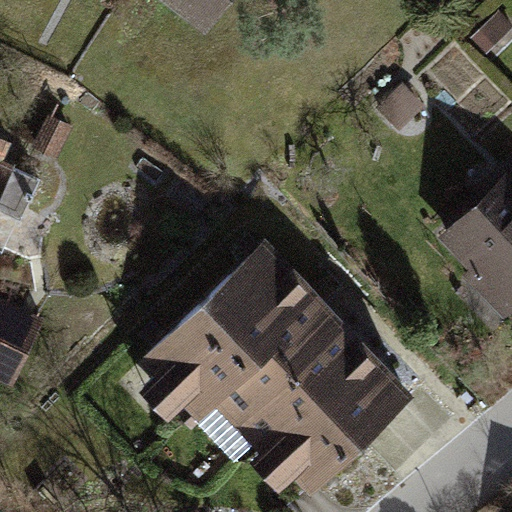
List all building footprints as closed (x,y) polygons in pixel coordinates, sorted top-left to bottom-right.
[(171,0),(206,26),(225,0),(171,0)] [(498,13),(471,39),(485,53),(511,28),(498,13)] [(403,83),(376,106),(398,131),(424,108),(403,83)] [(65,126),(40,115),(26,147),(51,157),(65,126)] [(0,175),(10,153),(0,148),(0,175)] [(511,165),(437,237),(468,269),(462,274),(505,320),(511,313),(511,165)] [(409,393),(263,240),(143,355),(290,507),(409,393)] [(41,321),(0,301),(0,381),(11,386),(41,321)]
